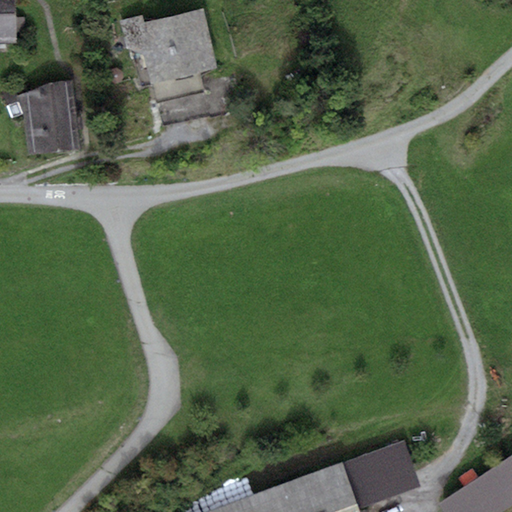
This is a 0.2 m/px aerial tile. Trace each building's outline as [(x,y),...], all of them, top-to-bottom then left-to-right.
[(0,0),(0,22),(9,23),(10,14),(20,14),(20,0),(0,0)] [(197,0),(140,0),(138,0),(112,0),(118,27),(135,30),(146,81),(211,68),(197,0)] [(44,62),(17,70),(15,61),(0,67),(0,82),(7,96),(19,91),(23,131),(74,127),(65,60),(44,62)] [(397,418),(335,440),(351,486),(413,464),(397,418)] [(460,511),(511,479),(511,444),(506,434),(433,481),(453,511),(460,511)] [(360,511),(351,486),(335,440),(160,502),(163,511),(360,511)]
